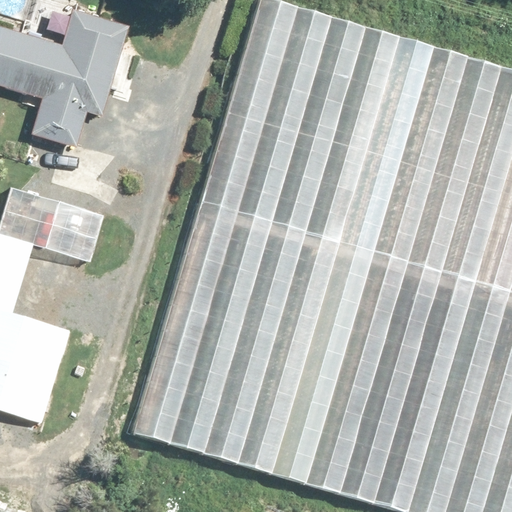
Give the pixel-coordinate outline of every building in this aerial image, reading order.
[(511,511),(511,61),(310,0),(211,0),(87,406),(435,511),(511,511)] [(23,138),(72,153),(83,117),(95,121),(123,26),(63,9),(52,46),(0,30),(0,96),(33,107),(23,138)] [(0,412),(41,425),(105,215),(14,188),(0,233),(0,412)] [(134,224),(115,219),(107,251),(126,256),(134,224)] [(0,494),(0,511),(35,511),(37,507),(0,494)]
